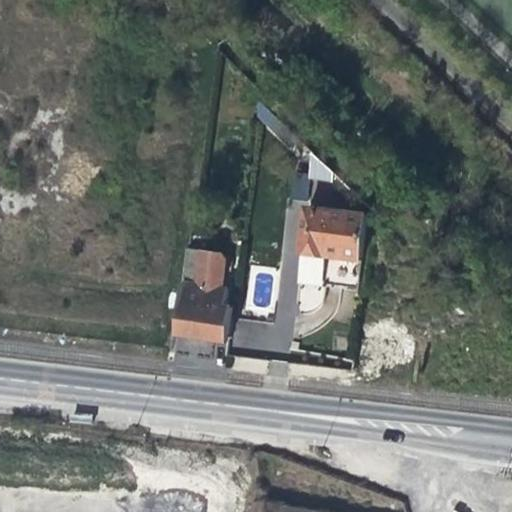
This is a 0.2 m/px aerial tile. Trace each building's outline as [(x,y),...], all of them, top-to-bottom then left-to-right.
[(295,147),(303,139),(264,100),(262,115),(295,147)] [(335,181),(336,172),(319,155),(315,177),(335,181)] [(311,201),(315,178),(300,175),(296,198),(311,201)] [(310,207),(303,250),(325,255),(361,263),(362,259),(369,216),(310,207)] [(192,231),(190,245),(210,248),(212,235),(212,234),(192,231)] [(227,342),(228,339),(233,306),(228,305),(230,287),(222,285),(226,256),(222,250),(210,248),(190,245),(180,309),(178,329),(177,335),(227,342)] [(325,255),(303,250),(297,282),(356,293),(361,263),(325,255)] [(312,511),(260,503),(258,511),(312,511)]
